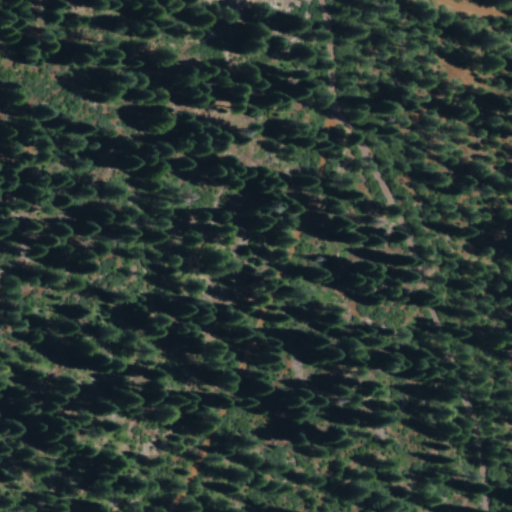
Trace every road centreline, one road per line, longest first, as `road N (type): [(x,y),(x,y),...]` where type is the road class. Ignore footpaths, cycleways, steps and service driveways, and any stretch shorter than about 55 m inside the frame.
road 1 (track): [(476,511),(425,250),(392,188),(353,172),(308,205),(198,511)]
road 2 (track): [(353,172),(324,0)]
